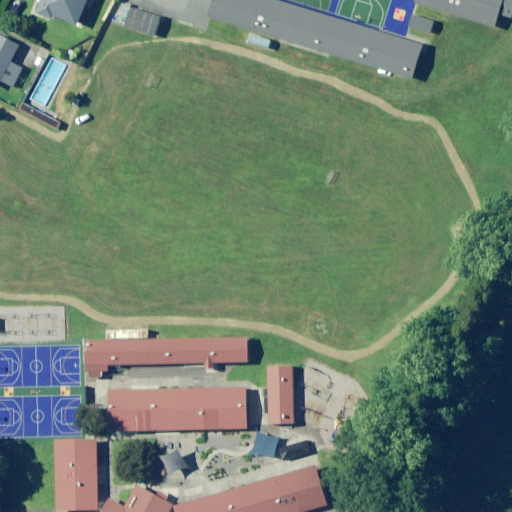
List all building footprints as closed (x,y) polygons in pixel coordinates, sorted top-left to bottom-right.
[(91,0),(43,0),(38,14),(54,20),(55,17),(81,27),(91,0)] [(412,47),(269,0),(199,0),(194,17),(399,85),(412,47)] [(496,0),(403,0),(402,5),(487,30),(496,0)] [(156,18),(122,6),(116,25),(150,36),(156,18)] [(438,21),(414,14),(410,27),(434,35),(438,21)] [(21,47),(0,35),(0,85),(2,81),(15,88),(24,69),(13,63),(21,47)] [(65,118),(46,107),(67,66),(51,57),(29,99),(23,111),(59,130),(65,118)] [(243,333),(80,336),(80,362),(244,360),(243,333)] [(293,358),(263,359),(265,415),(295,414),(293,358)] [(244,378),(104,383),(106,431),(245,426),(244,378)] [(89,434),(51,435),(53,506),(91,505),(89,434)] [(313,454),(166,499),(170,511),(268,511),(325,494),(313,454)] [(121,500),(105,491),(93,511),(152,511),(159,499),(130,484),(121,500)]
